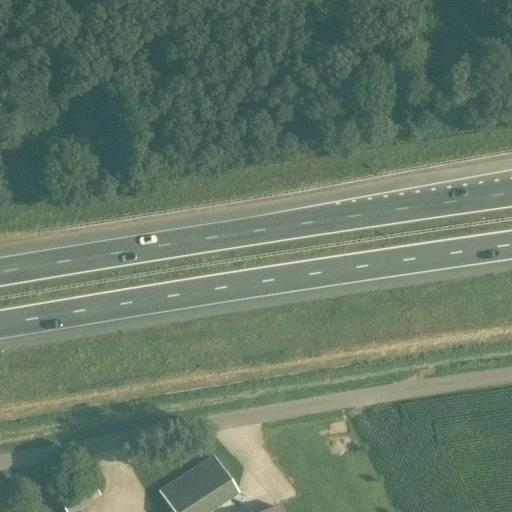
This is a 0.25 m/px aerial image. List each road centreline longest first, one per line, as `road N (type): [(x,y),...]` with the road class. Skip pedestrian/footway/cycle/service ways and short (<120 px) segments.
road 1 (unclassified): [(511,375),(0,463)]
road 2 (motorway): [(511,194),(0,272)]
road 3 (motorway): [(0,326),(511,249)]
